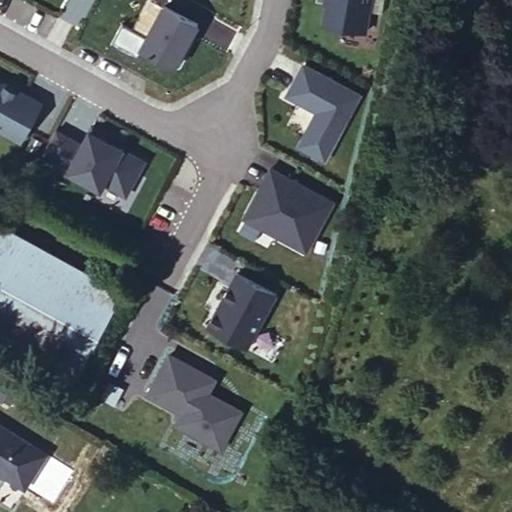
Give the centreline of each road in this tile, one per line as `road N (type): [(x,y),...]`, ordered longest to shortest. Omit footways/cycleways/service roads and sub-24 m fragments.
road 1 (residential): [(0,34),(170,127),(203,126)]
road 2 (residential): [(203,126),(225,157),(162,291)]
road 3 (residential): [(203,126),(231,106),(267,36),(274,0)]
